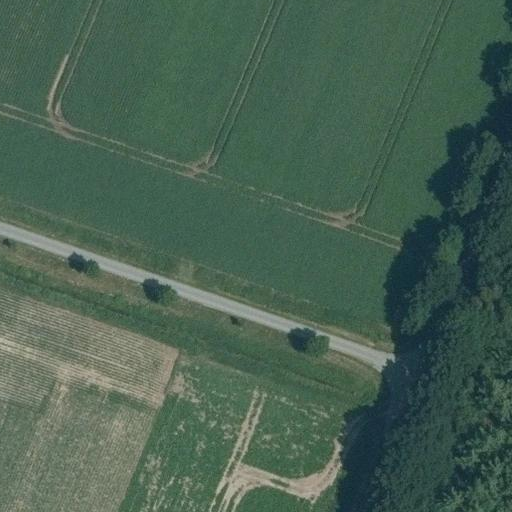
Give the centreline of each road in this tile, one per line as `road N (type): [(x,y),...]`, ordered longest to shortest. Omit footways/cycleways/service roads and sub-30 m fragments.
road 1 (unclassified): [(392,378),(0,242)]
road 2 (unclassified): [(392,378),(511,87)]
road 3 (unclassified): [(338,511),(392,378)]
